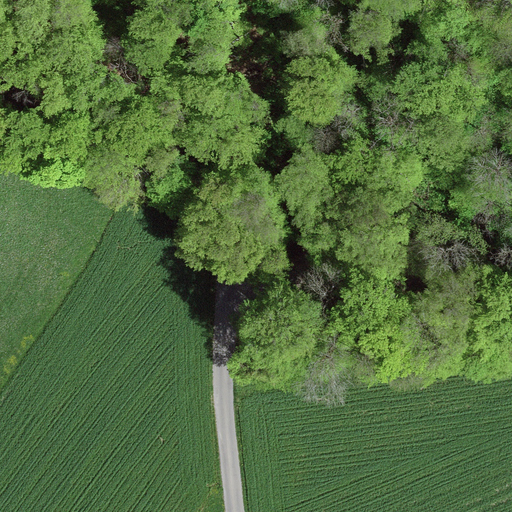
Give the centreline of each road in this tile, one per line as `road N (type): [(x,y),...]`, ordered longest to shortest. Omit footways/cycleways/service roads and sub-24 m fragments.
road 1 (tertiary): [(235,511),(208,226),(171,186),(0,136)]
road 2 (track): [(217,263),(511,219)]
